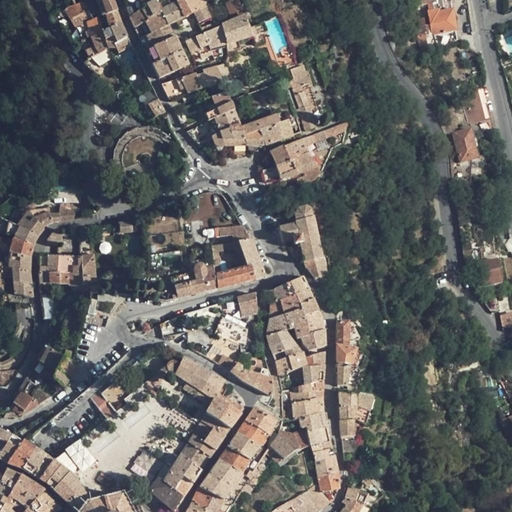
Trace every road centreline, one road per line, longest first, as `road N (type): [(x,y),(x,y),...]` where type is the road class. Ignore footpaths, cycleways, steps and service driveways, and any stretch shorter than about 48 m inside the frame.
road 1 (residential): [(280,272),(268,283),(121,318),(127,341),(183,351),(250,401),(181,511)]
road 2 (residential): [(511,365),(457,277),(437,148),(378,43),(366,0)]
road 3 (residential): [(280,272),(305,276),(330,325),(330,413),(345,484),(328,511)]
road 4 (residential): [(13,391),(38,346),(34,262),(44,236),(112,208)]
road 5 (residential): [(30,0),(82,88),(95,190),(112,208)]
road 6 (unclassified): [(511,174),(478,0)]
road 7 (residential): [(196,156),(118,0)]
